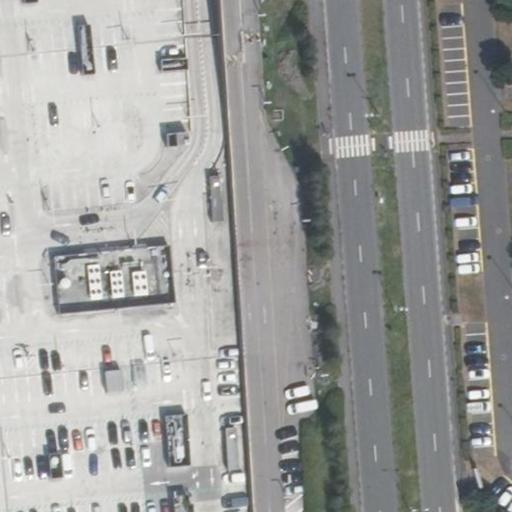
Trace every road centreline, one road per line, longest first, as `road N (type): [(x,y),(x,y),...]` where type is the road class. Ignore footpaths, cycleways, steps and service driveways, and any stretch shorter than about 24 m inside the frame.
road 1 (unclassified): [(343,0),(381,511)]
road 2 (unclassified): [(440,511),(402,0)]
